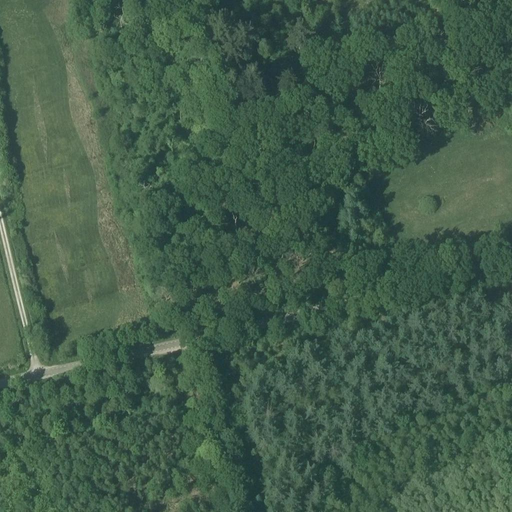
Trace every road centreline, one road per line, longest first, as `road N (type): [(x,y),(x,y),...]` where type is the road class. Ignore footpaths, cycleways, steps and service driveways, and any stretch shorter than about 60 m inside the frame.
road 1 (unclassified): [(0,383),(511,263)]
road 2 (track): [(0,228),(35,375)]
